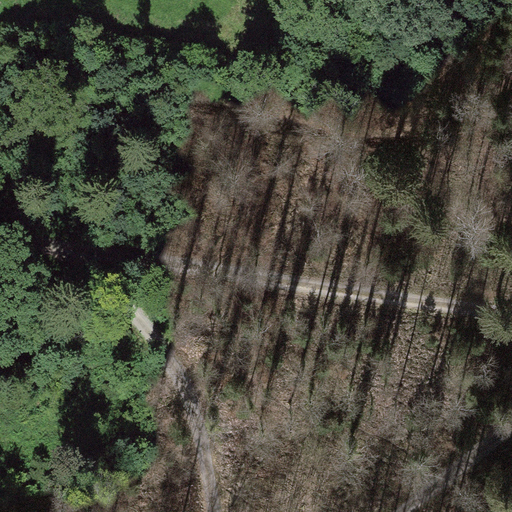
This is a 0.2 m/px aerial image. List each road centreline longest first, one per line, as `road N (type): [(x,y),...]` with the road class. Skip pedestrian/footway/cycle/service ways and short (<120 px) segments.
road 1 (track): [(74,249),(511,318)]
road 2 (track): [(218,511),(206,434),(174,364),(129,304),(74,249),(0,238)]
road 3 (track): [(511,435),(410,511)]
